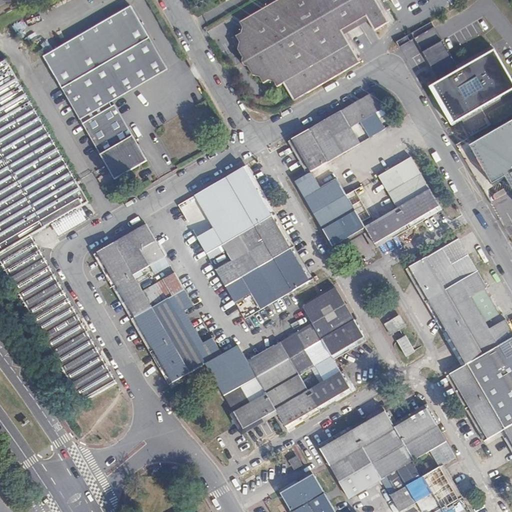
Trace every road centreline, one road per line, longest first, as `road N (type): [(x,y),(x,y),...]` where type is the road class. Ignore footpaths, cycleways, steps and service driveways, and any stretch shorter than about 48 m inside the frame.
road 1 (unclassified): [(255,141),(69,255),(159,418)]
road 2 (unclassified): [(511,269),(395,74),(371,73),(255,141)]
road 3 (unclassified): [(174,0),(255,141)]
road 4 (secondary): [(82,478),(0,354)]
